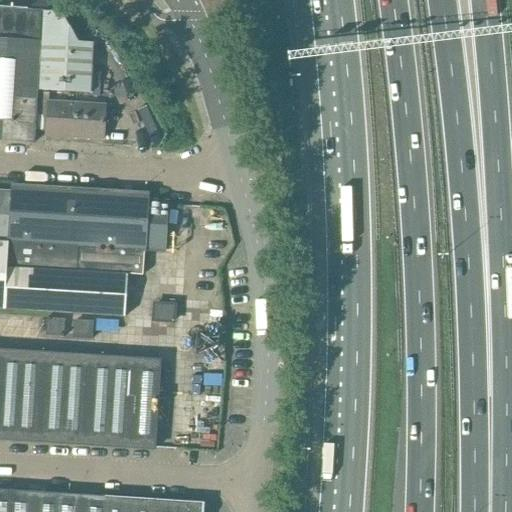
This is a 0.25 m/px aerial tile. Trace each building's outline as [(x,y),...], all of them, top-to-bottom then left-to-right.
[(0,142),(33,144),(33,131),(36,94),(40,12),(41,12),(52,4),(49,0),(2,0),(2,10),(0,9),(0,142)] [(43,12),(38,92),(90,95),(92,44),(78,43),(61,13),(43,12)] [(84,34),(83,39),(107,42),(107,39),(108,33),(84,30),(84,34)] [(36,94),(33,131),(45,132),(45,136),(102,141),(104,107),(48,103),(48,95),(36,94)] [(0,267),(128,276),(143,277),(143,274),(153,274),(154,255),(144,254),(144,251),(165,252),(167,202),(147,202),(148,195),(12,187),(11,193),(0,192),(0,267)] [(0,310),(4,310),(125,318),(128,276),(0,267),(0,310)] [(175,306),(155,305),(154,321),(174,322),(175,306)] [(46,337),(64,338),(66,319),(47,318),(46,337)] [(75,321),(74,338),(92,339),(93,322),(75,321)] [(0,351),(0,439),(154,450),(154,449),(159,362),(0,351)] [(0,511),(55,511),(56,496),(0,492),(0,511)] [(101,511),(103,499),(56,496),(55,511),(101,511)] [(202,505),(103,499),(101,511),(202,511),(203,504),(202,503),(202,505)]
